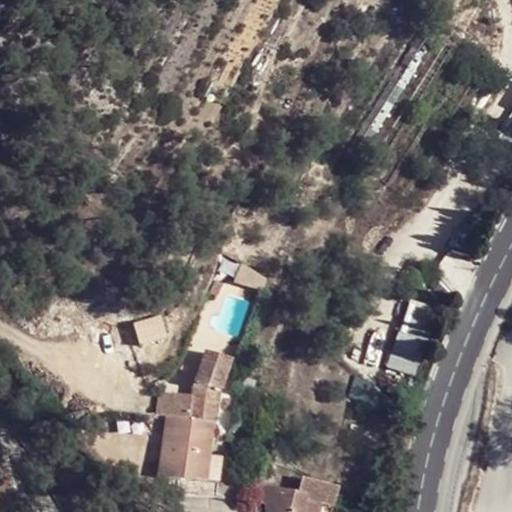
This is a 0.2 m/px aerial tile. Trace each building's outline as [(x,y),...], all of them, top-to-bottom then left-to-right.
[(405,0),(402,6),(411,12),(419,0),(405,0)] [(427,0),(418,15),(430,24),(445,0),(427,0)] [(454,0),(436,29),(447,35),(469,0),(454,0)] [(475,0),(452,38),(463,44),(490,0),(475,0)] [(511,6),(511,0),(497,0),(468,49),(481,57),(511,6)] [(511,22),(488,61),(501,70),(511,53),(511,22)] [(430,41),(353,165),(366,173),(445,48),(430,41)] [(449,51),(370,175),(382,183),(461,59),(449,51)] [(466,63),(387,186),(399,193),(478,71),(466,63)] [(483,73),(404,197),(417,206),(497,81),(483,73)] [(413,298),(380,384),(406,393),(439,309),(413,298)] [(388,302),(359,375),(375,380),(402,307),(388,302)] [(210,395),(185,391),(177,418),(173,450),(203,453),(210,395)] [(177,418),(159,415),(148,477),(169,481),(199,482),(203,461),(203,453),(173,450),(177,418)] [(292,511),(295,502),(296,492),(258,484),(252,511),(292,511)] [(295,502),(292,511),(303,511),(305,503),(295,502)]
